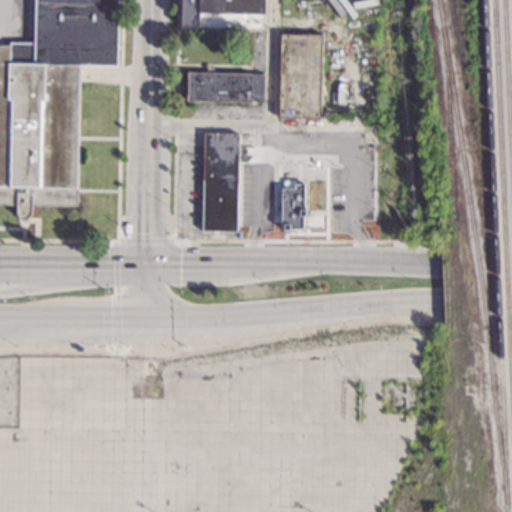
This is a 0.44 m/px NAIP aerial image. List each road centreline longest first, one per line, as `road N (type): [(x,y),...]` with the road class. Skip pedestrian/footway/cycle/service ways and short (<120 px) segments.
road 1 (primary): [(141,320),(442,298)]
road 2 (residential): [(150,0),(141,263)]
road 3 (primary): [(442,266),(292,264)]
